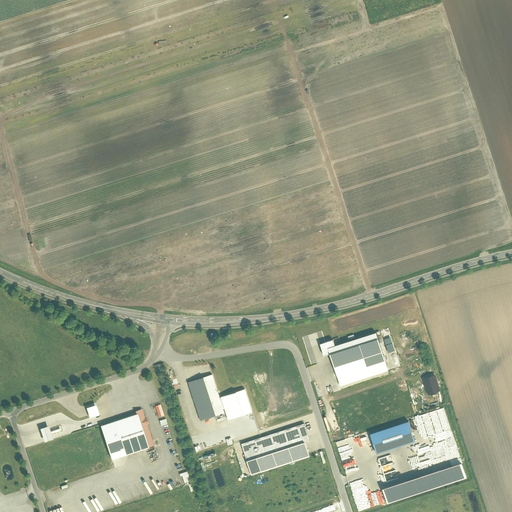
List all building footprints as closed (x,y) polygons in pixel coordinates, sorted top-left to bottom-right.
[(385,360),(375,331),(334,344),(332,338),(319,342),(323,354),(329,352),(333,366),(362,357),(365,367),(385,360)] [(224,412),(212,373),(187,381),(200,420),(224,412)] [(440,390),(435,373),(422,377),(427,394),(440,390)] [(96,402),(84,407),(89,418),(100,415),(96,402)] [(97,423),(110,458),(149,445),(135,407),(129,409),(130,412),(97,423)] [(420,414),(426,436),(437,433),(437,434),(450,431),(444,408),(420,414)] [(415,439),(408,419),(370,432),(376,452),(415,439)] [(48,424),(38,427),(42,441),(52,438),(51,433),(61,430),(60,428),(50,431),(48,424)] [(310,440),(304,424),(243,444),(253,474),(309,455),(304,441),(310,440)] [(381,465),(385,481),(399,478),(395,462),(381,465)] [(386,502),(466,478),(461,462),(381,486),(386,502)] [(187,471),(180,473),(181,476),(182,476),(184,482),(190,480),(187,471)]
